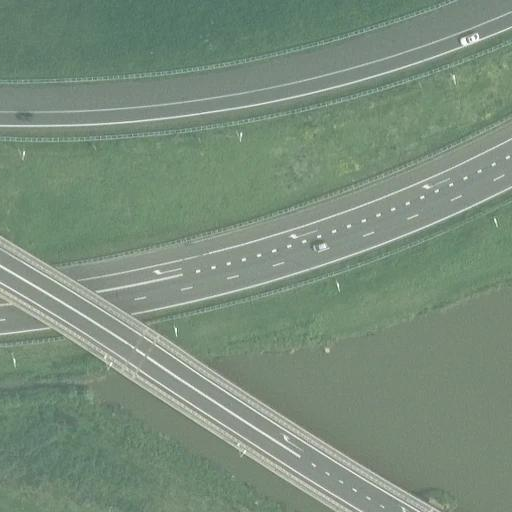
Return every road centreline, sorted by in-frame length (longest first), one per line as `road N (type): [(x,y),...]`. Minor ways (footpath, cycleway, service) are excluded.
road 1 (motorway): [(511,21),(264,103),(126,122),(0,121)]
road 2 (motorway): [(391,511),(0,267)]
road 3 (motorway): [(272,263),(136,299),(0,316)]
road 4 (motorway): [(272,263),(0,294)]
road 5 (motorway): [(511,166),(272,263)]
